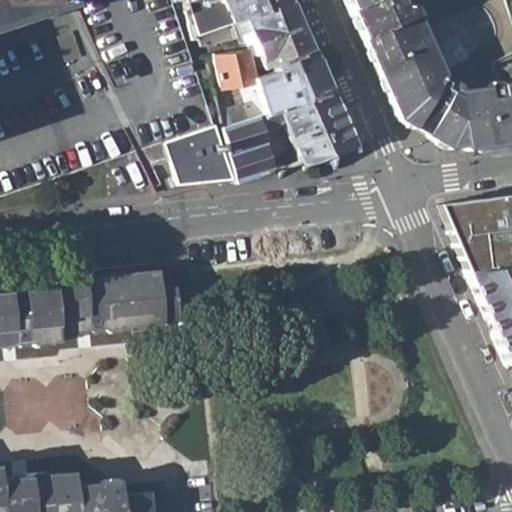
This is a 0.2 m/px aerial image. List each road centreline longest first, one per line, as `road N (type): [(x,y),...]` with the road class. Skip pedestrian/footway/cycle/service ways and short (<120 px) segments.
road 1 (residential): [(0,240),(399,192)]
road 2 (residential): [(399,192),(511,466)]
road 3 (residential): [(399,192),(317,0)]
